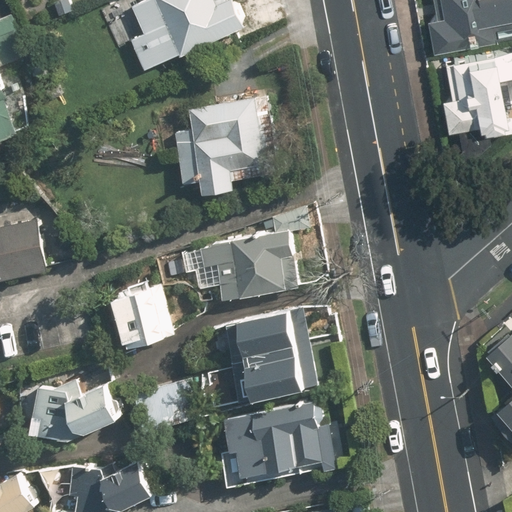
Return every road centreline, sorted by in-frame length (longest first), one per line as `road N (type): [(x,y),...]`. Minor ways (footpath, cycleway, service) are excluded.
road 1 (tertiary): [(356,0),(409,296)]
road 2 (tertiary): [(409,296),(448,511)]
road 3 (residential): [(511,209),(409,296)]
